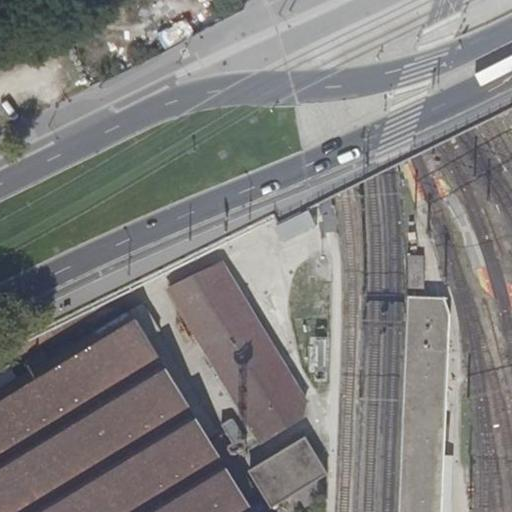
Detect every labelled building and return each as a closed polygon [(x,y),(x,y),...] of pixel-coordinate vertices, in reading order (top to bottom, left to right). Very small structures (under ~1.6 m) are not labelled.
[(511,87),(490,100),(502,119),(511,113),(511,87)] [(408,257),(408,289),(423,289),(424,257),(408,257)] [(166,291),(260,444),(306,418),(308,401),(222,260),(166,291)] [(0,511),(252,511),(214,448),(239,433),(178,330),(182,327),(160,291),(17,376),(9,365),(0,370),(0,511)] [(398,511),(441,511),(451,316),(444,299),(409,297),(398,511)] [(250,473),(271,509),(329,474),(307,438),(250,473)]
